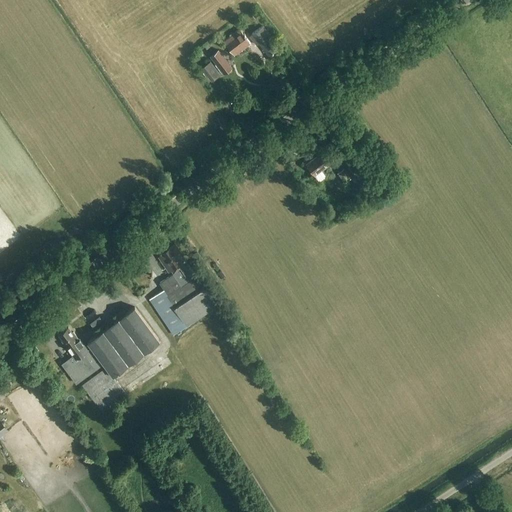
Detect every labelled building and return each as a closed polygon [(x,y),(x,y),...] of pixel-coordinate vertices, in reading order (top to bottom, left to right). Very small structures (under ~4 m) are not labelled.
[(279,47),(263,26),(249,37),(255,45),(259,42),(269,55),(279,47)] [(250,43),(247,38),(239,29),(224,40),(235,55),(250,43)] [(190,54),(195,62),(209,53),(203,45),(190,54)] [(209,56),(223,74),(232,68),(218,49),(209,56)] [(201,68),(211,82),(221,74),(210,61),(201,68)] [(188,87),(184,91),(192,96),(195,92),(188,87)] [(325,175),(321,170),(331,163),(323,152),(306,164),(318,181),(321,181),(325,178),(325,175)] [(351,178),(344,168),(338,173),(345,182),(351,178)] [(215,306),(210,298),(174,245),(171,247),(160,254),(161,256),(159,257),(166,268),(170,266),(174,272),(159,283),(164,289),(150,299),(169,328),(174,335),(215,306)] [(86,346),(73,355),(63,363),(62,364),(77,383),(103,364),(105,367),(82,384),(92,398),(117,380),(113,375),(159,340),(135,307),(93,338),(88,342),(89,344),(86,346)] [(73,355),(86,346),(80,338),(79,339),(73,332),(72,332),(68,327),(59,334),(63,340),(62,341),(73,355)] [(128,395),(117,380),(92,398),(103,413),(104,412),(106,415),(116,407),(114,405),(128,395)] [(0,419),(0,435),(8,430),(0,419)]
